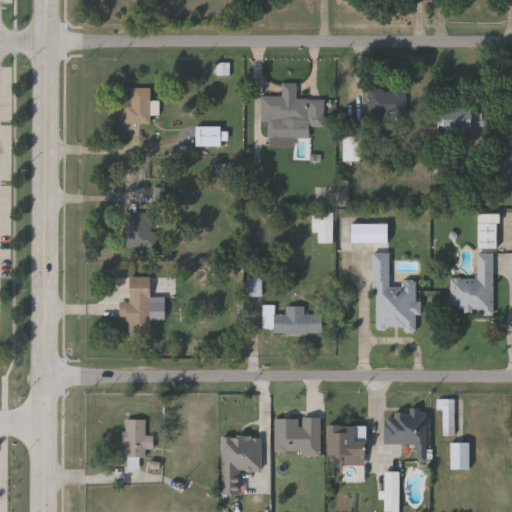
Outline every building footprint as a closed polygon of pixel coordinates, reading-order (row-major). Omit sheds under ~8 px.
[(263,96),(284,96),(284,82),(298,82),(299,98),(327,98),(327,126),(312,126),(312,137),(280,137),(280,144),(271,144),(271,121),(263,121),(263,96)] [(133,123),(133,88),(152,88),(152,123),(133,123)] [(370,117),(370,88),(408,88),(408,117),(370,117)] [(489,107),(490,129),(443,130),(442,109),(489,107)] [(198,127),(230,127),(230,145),(198,145),(198,127)] [(347,160),(347,137),(365,137),(365,160),(347,160)] [(216,177),(231,177),(231,164),(216,164),(216,177)] [(271,178),(255,178),(255,196),(271,195),(271,178)] [(339,202),(349,202),(349,182),(339,182),(339,202)] [(157,203),(167,203),(167,188),(156,189),(157,203)] [(131,212),(155,212),(155,247),(131,247),(131,212)] [(335,242),(320,242),(320,232),(315,232),(315,212),(335,212),(335,242)] [(499,214),(480,214),(479,248),(499,249),(499,214)] [(391,224),(391,242),(354,242),(354,224),(391,224)] [(261,248),(248,248),(248,262),(261,261),(261,248)] [(378,328),(376,252),(391,252),(392,286),(405,286),(404,280),(419,280),(420,314),(418,314),(419,332),(407,332),(407,328),(378,328)] [(452,311),(453,278),(479,279),(479,253),(496,253),(495,312),(452,311)] [(212,266),(190,265),(189,281),(212,282),(212,266)] [(132,276),(153,276),(153,332),(131,332),(131,315),(122,315),(122,302),(132,302),(132,276)] [(250,295),(249,278),(263,277),(264,295),(250,295)] [(276,333),(276,325),(265,325),(265,305),(276,305),(276,314),(288,313),(288,306),(306,306),(306,314),(325,314),(325,333),(276,333)] [(443,409),(437,409),(437,398),(454,398),(454,434),(443,434),(443,409)] [(384,443),(384,410),(426,410),(426,460),(417,460),(417,443),(384,443)] [(276,419),(276,451),(304,451),(304,456),(322,456),(322,418),(302,418),(302,419),(276,419)] [(147,419),(147,435),(156,435),(156,449),(148,449),(148,457),(127,457),(127,419),(147,419)] [(325,454),(325,424),(363,424),(363,464),(343,464),(343,455),(325,454)] [(263,470),(242,470),(242,495),(224,495),(224,436),(263,436),(263,470)] [(449,468),(449,442),(469,442),(469,468),(449,468)] [(383,511),(383,470),(399,471),(398,511),(383,511)]
